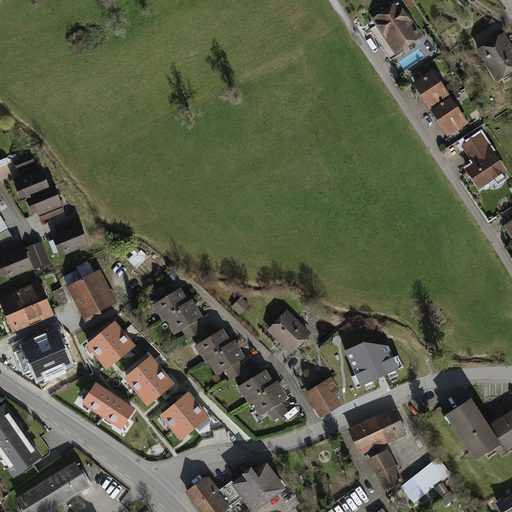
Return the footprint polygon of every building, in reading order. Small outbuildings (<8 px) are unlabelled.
[(398,3),(374,19),(397,53),(421,37),(414,26),(410,29),(404,21),(408,18),(398,3)] [(511,51),(502,36),(479,51),(497,80),(511,70),(511,51)] [(424,80),(416,85),(433,110),(450,99),(448,95),(433,73),(427,78),(425,77),(424,80)] [(448,95),(450,99),(460,92),(458,89),(448,95)] [(450,99),(433,110),(450,136),(467,124),(450,99)] [(503,170),(481,136),(465,147),(477,165),(468,170),(478,186),(493,177),(501,171),(503,170)] [(17,162),(23,175),(37,170),(31,156),(17,162)] [(0,169),(0,178),(18,178),(18,169),(0,169)] [(501,171),(493,177),(498,185),(506,179),(501,171)] [(32,196),(48,189),(41,172),(20,181),(27,198),(32,196)] [(56,214),(63,211),(53,187),(48,189),(32,196),(39,213),(53,207),(56,214)] [(81,250),(88,247),(80,226),(58,234),(65,252),(80,246),(81,250)] [(0,241),(0,242),(12,236),(8,230),(0,234),(0,241)] [(0,253),(9,276),(31,267),(23,249),(9,255),(6,248),(0,250),(0,253)] [(43,250),(30,255),(35,269),(49,264),(43,250)] [(137,270),(149,258),(141,250),(129,262),(137,270)] [(89,264),(78,270),(83,279),(94,273),(89,264)] [(71,285),(83,279),(78,270),(66,276),(71,285)] [(94,273),(83,279),(99,311),(111,305),(94,273)] [(99,311),(83,279),(71,285),(77,299),(76,299),(85,316),(86,316),(87,317),(99,311)] [(161,302),(160,303),(163,308),(159,310),(164,319),(168,317),(188,304),(179,291),(174,294),(168,283),(155,291),(161,302)] [(31,318),(50,310),(38,284),(20,291),(31,318)] [(60,307),(68,302),(61,287),(54,292),(60,307)] [(31,318),(20,291),(1,299),(12,326),(13,325),(15,329),(27,324),(25,320),(31,318)] [(232,307),(239,314),(248,305),(241,298),(232,307)] [(191,302),(188,304),(168,317),(173,325),(177,323),(180,328),(181,327),(188,338),(197,332),(201,330),(194,319),(200,316),(191,302)] [(287,313),(270,330),(292,351),(308,334),(287,313)] [(89,344),(100,358),(113,347),(109,343),(122,333),(114,323),(89,344)] [(202,351),(207,359),(230,345),(222,331),(217,335),(210,324),(201,330),(197,332),(204,343),(202,344),(205,349),(202,351)] [(133,346),(122,333),(109,343),(113,347),(100,358),(108,367),(133,346)] [(57,334),(25,348),(27,352),(17,357),(23,371),(33,366),(39,378),(71,364),(57,334)] [(351,381),(358,396),(410,372),(403,358),(395,362),(389,348),(363,338),(342,348),(356,379),(351,381)] [(216,366),(219,364),(222,369),(224,368),(230,378),(240,373),(243,371),(237,360),(242,357),(234,343),(230,345),(207,359),(207,360),(211,358),(216,366)] [(127,377),(139,392),(151,383),(148,378),(159,369),(150,358),(127,377)] [(250,400),(253,398),(273,386),(265,372),(259,376),(253,365),(243,371),(240,373),(246,383),(245,384),(248,389),(244,392),(250,400)] [(172,384),(159,369),(148,378),(151,383),(139,392),(148,403),(172,384)] [(341,387),(352,379),(345,370),(335,378),(341,387)] [(310,393),(322,414),(337,405),(330,393),(337,389),(331,380),(310,393)] [(258,407),(262,405),(265,410),(267,409),(274,419),(287,411),(280,401),(285,398),(277,384),(273,386),(253,398),(258,407)] [(114,397),(95,385),(84,402),(103,414),(114,397)] [(163,415),(174,428),(186,418),(183,414),(195,403),(188,394),(163,415)] [(133,410),(114,397),(103,414),(122,427),(133,410)] [(470,400),(448,414),(477,458),(494,447),(485,433),(489,430),(470,400)] [(207,417),(195,403),(183,414),(186,418),(174,428),(182,438),(207,417)] [(0,408),(0,453),(15,475),(39,457),(3,406),(0,408)] [(395,413),(378,421),(387,440),(404,432),(395,413)] [(511,415),(489,430),(485,433),(494,447),(499,453),(511,444),(511,415)] [(377,418),(351,430),(361,451),(387,440),(378,421),(377,418)] [(385,451),(371,458),(386,488),(400,481),(400,480),(401,480),(400,478),(399,479),(396,474),(399,472),(394,462),(391,463),(385,451)] [(438,459),(402,487),(414,502),(450,473),(438,459)] [(18,499),(25,511),(43,511),(88,484),(75,463),(18,499)] [(243,496),(254,510),(283,488),(266,465),(254,475),(250,469),(232,482),(235,485),(243,496)] [(203,479),(187,491),(202,511),(221,511),(243,496),(235,485),(223,494),(220,491),(215,495),(203,479)] [(434,488),(441,498),(450,492),(443,482),(434,488)] [(441,498),(446,504),(454,498),(450,492),(441,498)] [(511,511),(511,495),(498,504),(502,511),(511,511)]
